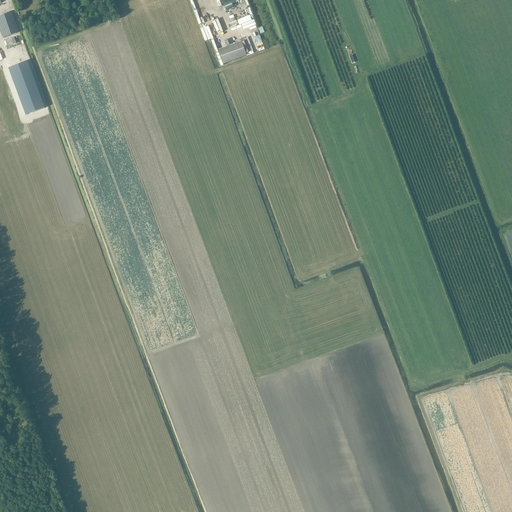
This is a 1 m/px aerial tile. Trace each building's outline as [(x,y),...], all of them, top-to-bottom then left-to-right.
[(200,18),(213,13),(208,0),(195,5),(200,18)] [(11,12),(0,16),(0,29),(3,38),(18,33),(11,12)] [(3,41),(4,46),(16,43),(15,37),(3,41)] [(219,50),(224,64),(247,56),(242,41),(219,50)] [(41,108),(25,61),(6,67),(22,114),(41,108)]
